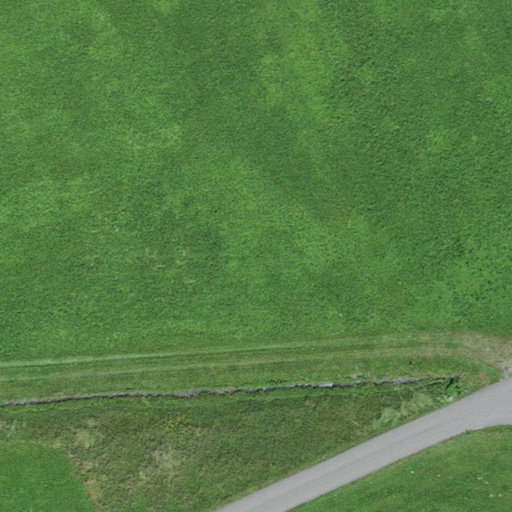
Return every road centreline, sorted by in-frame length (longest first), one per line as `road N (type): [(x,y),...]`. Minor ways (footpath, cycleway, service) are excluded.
road 1 (track): [(0,370),(450,349),(511,384)]
road 2 (track): [(235,511),(511,384)]
